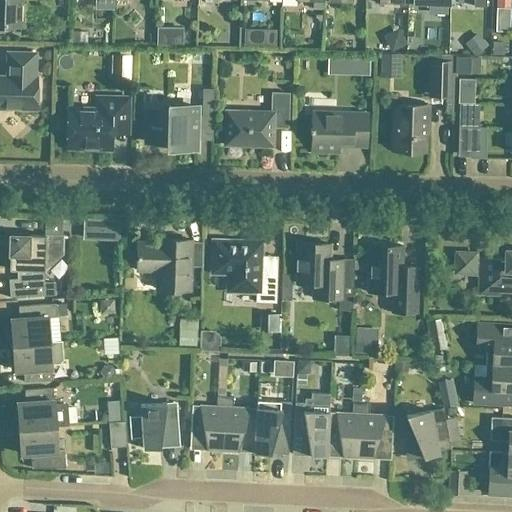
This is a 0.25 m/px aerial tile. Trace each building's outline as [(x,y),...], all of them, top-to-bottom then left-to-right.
[(0,0),(0,31),(2,31),(2,27),(22,28),(23,0),(0,0)] [(35,78),(36,54),(7,53),(7,77),(0,77),(0,112),(5,113),(8,110),(36,110),(37,78),(35,78)] [(403,75),(404,54),(387,53),(387,75),(403,75)] [(332,57),(333,75),(371,73),(371,56),(332,57)] [(470,74),(471,57),(455,57),(454,73),(470,74)] [(431,96),(449,96),(450,63),(431,62),(431,96)] [(213,116),(214,89),(203,89),(202,115),(213,116)] [(272,94),(271,113),(226,111),(225,145),(243,146),(252,147),(252,146),(273,147),(273,128),(288,128),(289,94),(272,94)] [(97,98),(96,110),(68,109),(67,149),(111,150),(112,135),(112,126),(128,127),(129,99),(97,98)] [(428,125),(428,106),(393,105),(392,151),(424,152),(425,125),(428,125)] [(168,111),(147,111),(146,142),(168,143),(168,148),(169,148),(169,143),(175,143),(175,148),(189,148),(196,149),(197,107),(169,107),(168,111)] [(366,147),(367,114),(313,112),(312,128),(310,128),(310,132),(312,132),(311,152),(339,153),(339,143),(351,143),(351,146),(366,147)] [(472,140),(473,127),(459,127),(458,139),(472,140)] [(463,182),(479,181),(477,162),(462,163),(463,182)] [(46,236),(62,236),(62,219),(46,219),(46,236)] [(285,257),(284,228),(272,229),(273,257),(285,257)] [(63,237),(46,236),(10,235),(10,254),(10,271),(18,271),(17,279),(9,280),(10,299),(55,295),(54,284),(44,284),(45,272),(63,255),(63,237)] [(158,290),(189,291),(191,241),(159,240),(159,244),(138,243),(137,271),(158,272),(158,290)] [(276,303),(277,257),(261,257),(262,243),(210,241),(209,273),(229,274),(228,292),(257,293),(256,303),(276,303)] [(329,261),(329,245),(299,244),(298,284),(314,285),(313,299),(342,300),(343,262),(329,261)] [(392,313),(418,314),(419,268),(403,268),(404,247),(369,246),(367,293),(392,293),(392,313)] [(511,250),(505,250),(505,259),(480,258),(480,260),(476,260),(476,254),(456,254),(456,274),(476,274),(476,272),(480,272),(479,294),(500,295),(500,291),(511,291),(511,250)] [(57,317),(57,304),(19,307),(19,319),(12,320),(13,338),(12,338),(13,345),(49,343),(47,317),(57,317)] [(281,332),(281,315),(261,314),(261,331),(281,332)] [(197,346),(198,320),(179,319),(178,346),(197,346)] [(428,338),(445,335),(442,319),(426,322),(428,338)] [(477,351),(487,352),(486,364),(511,365),(511,325),(478,324),(477,351)] [(61,342),(49,343),(13,345),(13,353),(14,353),(16,371),(23,371),(24,383),(52,381),(51,363),(60,362),(62,359),(61,342)] [(511,405),(511,365),(486,364),(486,378),(475,377),(474,404),(511,405)] [(54,405),(53,389),(25,391),(26,403),(18,403),(19,421),(18,421),(19,429),(56,427),(66,427),(64,405),(54,405)] [(327,457),(327,451),(329,413),(330,394),(311,393),(311,399),(305,399),(304,403),(295,403),(294,432),(307,433),(310,456),(327,457)] [(207,451),(223,452),(225,397),(217,397),(217,407),(200,406),(200,409),(192,409),(190,445),(206,445),(207,451)] [(234,398),(225,397),(223,452),(238,452),(240,447),(254,447),(256,409),(233,408),(234,398)] [(270,454),(276,431),(290,432),(291,403),(257,402),(256,409),(254,447),(254,453),(270,454)] [(132,438),(143,437),(144,450),(160,448),(161,443),(180,442),(177,406),(166,407),(166,404),(141,406),(142,418),(131,419),(131,417),(129,417),(131,439),(132,439),(132,438)] [(353,414),(329,413),(327,451),(342,452),(343,458),(358,459),(361,404),(353,404),(353,414)] [(361,404),(358,459),(374,459),(376,454),(391,455),(394,419),(385,419),(386,415),(369,414),(369,404),(361,404)] [(451,449),(449,442),(443,410),(406,417),(407,419),(399,421),(406,456),(421,453),(423,458),(440,455),(439,451),(451,449)] [(508,453),(508,454),(511,454),(511,418),(491,418),(490,440),(508,441),(508,453)] [(109,423),(111,448),(127,447),(126,422),(109,423)] [(22,455),(31,454),(32,468),(65,468),(64,451),(58,451),(56,427),(19,429),(20,437),(22,455)] [(511,454),(508,454),(508,453),(489,452),(487,491),(511,491),(511,454)] [(449,483),(448,494),(458,495),(464,495),(465,485),(461,485),(462,476),(449,476),(449,483)]
